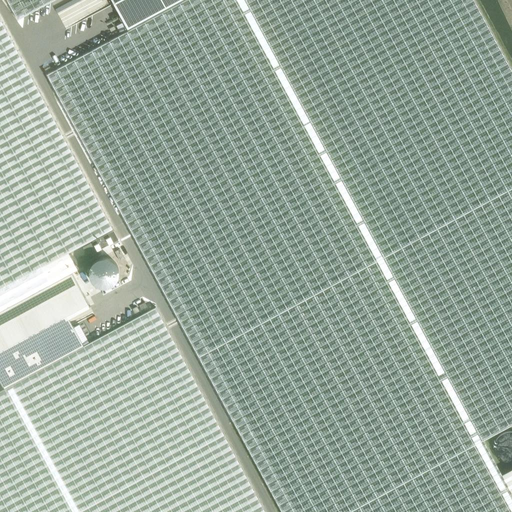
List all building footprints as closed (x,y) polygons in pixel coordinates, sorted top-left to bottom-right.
[(7,0),(17,19),(52,0),(111,0),(113,4),(119,15),(128,30),(46,74),(100,173),(137,243),(198,357),(281,511),(511,511),(511,470),(504,475),(485,439),(511,424),(511,72),(511,71),(500,50),(481,15),(473,0),(7,0)] [(0,511),(264,511),(203,395),(155,307),(84,345),(69,318),(90,307),(71,272),(77,268),(68,252),(112,228),(60,131),(0,18),(0,511)] [(92,242),(97,250),(118,239),(113,230),(92,242)] [(119,249),(115,251),(120,261),(125,258),(119,249)] [(115,262),(111,259),(107,257),(103,257),(98,258),(94,260),(91,264),(89,268),(89,273),(90,277),(92,281),(95,284),(99,286),(104,287),(109,285),(113,283),(116,280),(118,276),(119,271),(118,266),(115,262)]
